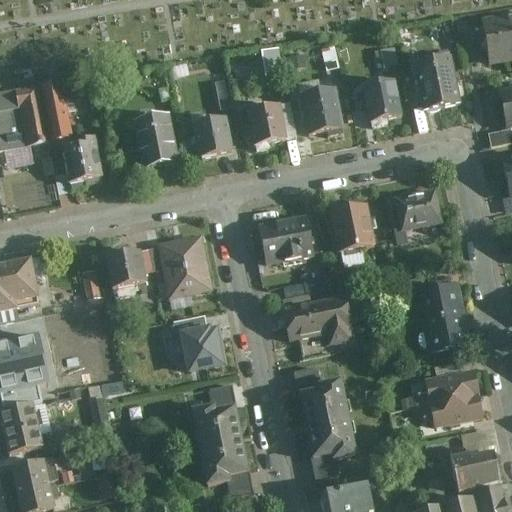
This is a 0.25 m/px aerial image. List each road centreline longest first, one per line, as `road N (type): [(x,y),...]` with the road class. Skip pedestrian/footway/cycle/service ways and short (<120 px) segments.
road 1 (residential): [(511,411),(458,148),(222,195)]
road 2 (residential): [(284,511),(222,195)]
road 3 (residential): [(222,195),(0,241)]
